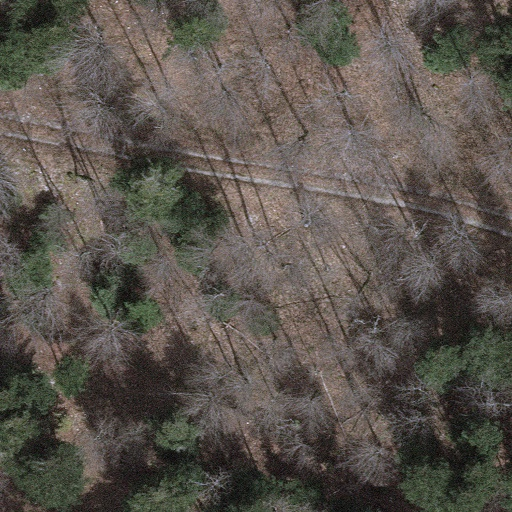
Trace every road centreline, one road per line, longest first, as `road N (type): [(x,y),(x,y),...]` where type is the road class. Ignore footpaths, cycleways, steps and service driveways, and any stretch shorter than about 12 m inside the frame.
road 1 (track): [(0,124),(420,195),(511,222)]
road 2 (track): [(0,334),(189,413),(362,511)]
